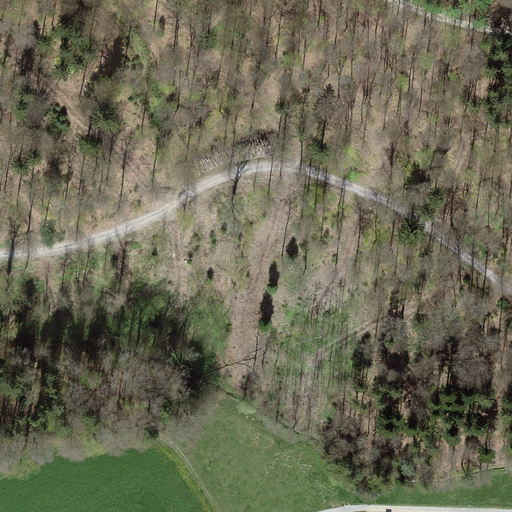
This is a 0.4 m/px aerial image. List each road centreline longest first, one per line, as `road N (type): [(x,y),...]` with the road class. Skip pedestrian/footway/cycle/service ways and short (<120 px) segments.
road 1 (track): [(0,257),(134,227),(240,174),(279,168),(405,211),(511,291)]
road 2 (track): [(219,511),(162,437),(0,446)]
road 3 (track): [(484,511),(327,511)]
road 4 (track): [(511,37),(397,0)]
